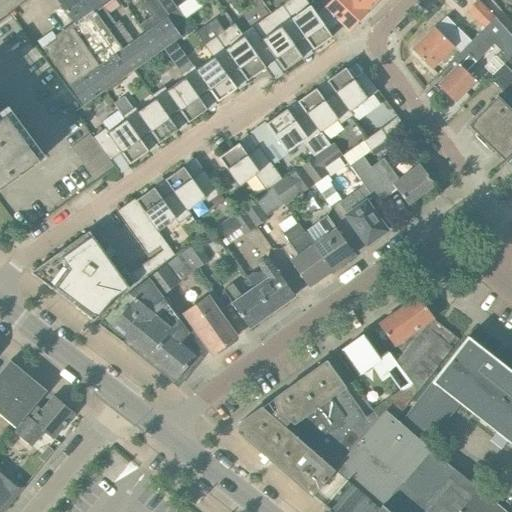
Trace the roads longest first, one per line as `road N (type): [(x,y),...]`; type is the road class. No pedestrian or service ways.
road 1 (residential): [(0,282),(204,132),(274,97),(348,44),(378,41)]
road 2 (residential): [(164,432),(438,238)]
road 3 (residential): [(511,220),(378,41)]
road 4 (unclassified): [(125,401),(0,303)]
road 5 (residential): [(33,511),(125,401)]
road 6 (unclassified): [(262,511),(164,432)]
